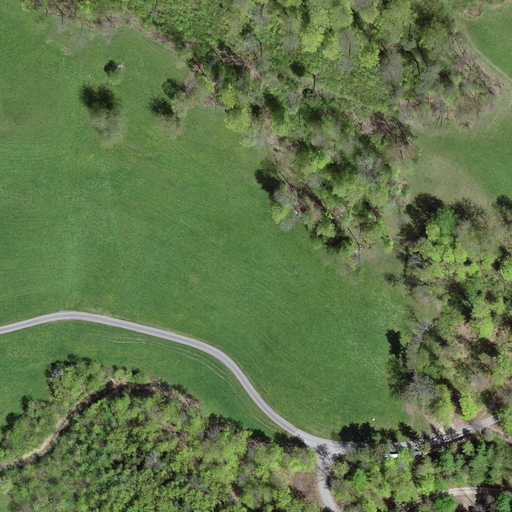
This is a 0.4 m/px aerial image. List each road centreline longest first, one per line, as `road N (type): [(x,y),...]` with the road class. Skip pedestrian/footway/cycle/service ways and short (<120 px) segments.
road 1 (track): [(0,470),(43,454),(79,409),(126,385),(167,391),(234,434),(277,448),(331,445)]
road 2 (track): [(0,330),(66,314),(205,346),(282,422),(331,445)]
road 3 (track): [(511,411),(437,440),(331,445)]
road 4 (track): [(511,494),(456,488),(392,511)]
